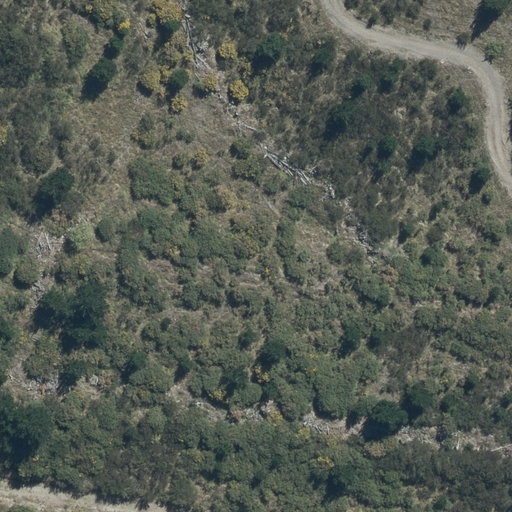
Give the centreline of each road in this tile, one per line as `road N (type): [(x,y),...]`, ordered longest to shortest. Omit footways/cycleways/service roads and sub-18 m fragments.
road 1 (track): [(511,171),(500,154),(491,76),(471,50),(357,25),(327,0)]
road 2 (track): [(217,511),(0,478)]
